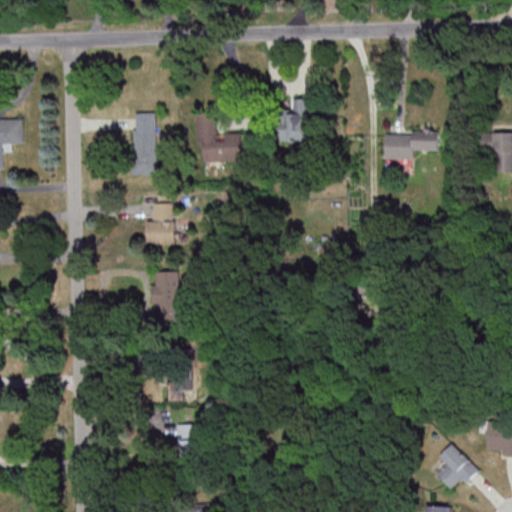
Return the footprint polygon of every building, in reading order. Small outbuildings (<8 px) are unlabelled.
[(295,114),(280,114),(281,141),(313,139),(311,97),(294,98),(295,114)] [(157,111),(134,112),(136,174),(159,173),(157,111)] [(199,145),(204,145),(205,161),(244,160),(243,132),(218,133),(217,111),(198,112),(199,145)] [(0,118),(0,168),(5,168),(4,143),(25,143),(24,118),(0,118)] [(439,150),(440,130),(413,130),(413,134),(386,133),(386,158),(414,159),(415,149),(439,150)] [(496,149),(497,170),(511,169),(511,131),(481,132),(482,149),(496,149)] [(149,220),(148,243),(176,244),(176,202),(154,202),(154,220),(149,220)] [(157,271),(157,284),(154,284),(155,319),(181,319),(180,270),(157,271)] [(169,380),(169,399),(184,399),(184,390),(193,390),(192,379),(169,380)] [(487,450),(502,450),(503,456),(511,455),(511,429),(497,429),(497,421),(505,421),(505,419),(487,419),(487,450)] [(203,424),(180,423),(180,457),(202,458),(203,424)] [(447,463),(437,473),(451,488),(462,478),(466,482),(480,470),(454,442),(440,455),(447,463)]
